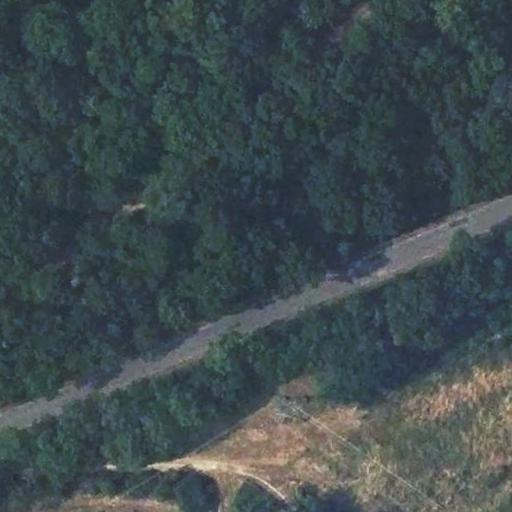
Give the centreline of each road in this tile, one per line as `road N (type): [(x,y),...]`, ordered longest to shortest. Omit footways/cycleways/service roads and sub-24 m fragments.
road 1 (tertiary): [(511,209),(0,428)]
road 2 (track): [(387,0),(0,288)]
road 3 (track): [(0,465),(219,467),(281,480),(357,511)]
